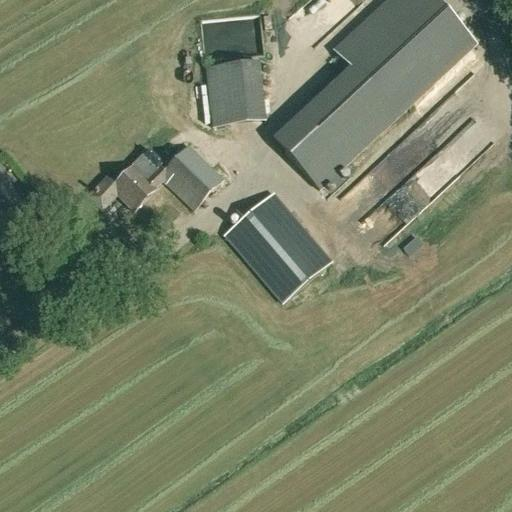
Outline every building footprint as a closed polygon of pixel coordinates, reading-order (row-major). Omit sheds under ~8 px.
[(419,98),(474,47),(430,0),(389,0),(370,18),(334,52),(352,72),(274,144),(319,194),(398,121),(396,119),(402,113),(419,98)] [(214,128),(264,122),(257,65),(207,72),(214,128)] [(223,182),(188,148),(166,170),(147,151),(132,167),(133,168),(115,186),(108,179),(90,198),(103,211),(117,197),(134,214),(156,191),(155,190),(163,182),(194,213),(223,182)] [(0,243),(19,230),(3,207),(16,198),(0,174),(0,243)] [(283,305),(330,264),(273,198),(226,238),(283,305)]
